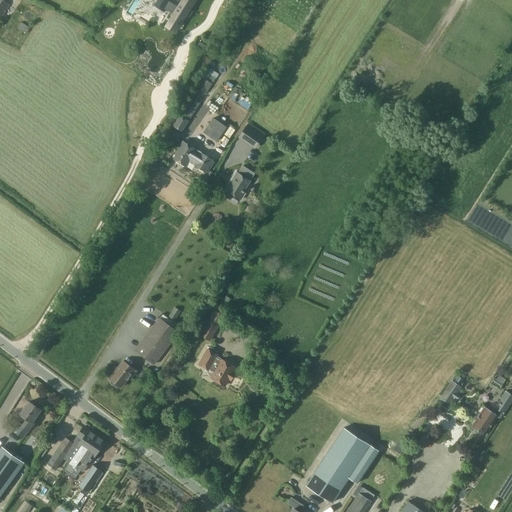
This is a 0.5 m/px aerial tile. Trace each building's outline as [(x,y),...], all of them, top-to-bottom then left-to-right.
[(0,0),(0,18),(0,19),(9,5),(0,0)] [(157,0),(154,6),(163,11),(165,8),(173,13),(169,20),(180,27),(186,18),(188,19),(193,11),(190,10),(196,0),(180,0),(181,0),(178,6),(169,1),(169,0),(157,0)] [(27,32),(29,28),(21,23),(19,27),(27,32)] [(155,31),(139,45),(152,59),(164,48),(158,41),(162,38),(155,31)] [(200,43),(198,46),(207,51),(209,48),(200,43)] [(212,83),(203,78),(197,88),(205,93),(212,83)] [(191,96),(173,125),(181,130),(200,102),(191,96)] [(226,130),(214,122),(205,134),(217,142),(226,130)] [(255,144),(263,132),(248,123),(240,135),(255,144)] [(224,147),(228,139),(222,136),(218,144),(224,147)] [(213,160),(196,150),(183,141),(176,151),(178,152),(173,159),(186,166),(189,160),(195,164),(195,165),(206,172),(213,160)] [(243,192),(255,173),(243,165),(238,173),(236,172),(228,184),(230,185),(227,190),(241,200),(245,194),(243,192)] [(230,248),(234,241),(230,238),(226,245),(230,248)] [(174,320),(180,311),(175,307),(169,316),(174,320)] [(210,340),(224,316),(215,311),(201,335),(210,340)] [(154,363),(178,331),(161,317),(137,349),(154,363)] [(224,386),(235,367),(217,356),(218,355),(208,349),(199,364),(213,373),(210,378),(224,386)] [(133,376),(136,371),(123,361),(109,379),(111,380),(110,382),(117,387),(119,386),(121,387),(131,374),(133,376)] [(458,375),(454,381),(459,384),(463,378),(458,375)] [(494,377),(489,385),(498,391),(506,379),(499,375),(496,379),(494,377)] [(450,402),(460,387),(451,381),(442,396),(450,402)] [(456,398),(465,405),(471,397),(463,390),(456,398)] [(500,418),(511,399),(511,394),(507,391),(493,412),(485,407),(472,426),(484,435),(498,416),(500,418)] [(18,422),(12,431),(23,439),(26,434),(31,427),(28,426),(40,410),(29,402),(18,417),(24,422),(23,425),(18,422)] [(458,405),(453,412),(461,419),(466,412),(458,405)] [(84,437),(68,461),(69,462),(76,467),(96,436),(83,427),(79,433),(84,437)] [(378,450),(344,428),(306,484),(332,502),(349,476),(358,482),(378,450)] [(63,458),(68,461),(84,437),(79,433),(73,442),(74,442),(63,458)] [(96,436),(76,467),(80,469),(82,471),(93,455),(94,456),(104,441),(103,440),(103,438),(100,436),(98,437),(96,436)] [(63,458),(74,442),(73,442),(65,437),(47,463),(55,469),(63,458)] [(0,494),(23,462),(1,446),(0,446),(0,494)] [(76,467),(69,462),(64,470),(74,477),(80,469),(76,467)] [(93,464),(78,485),(87,492),(102,471),(93,464)] [(351,494),(353,487),(347,485),(345,492),(351,494)] [(360,494),(350,508),(353,509),(356,511),(365,511),(372,502),(360,494)] [(423,511),(407,501),(400,511),(423,511)] [(27,511),(32,506),(27,503),(20,511),(27,511)] [(307,511),(308,511),(297,503),(291,511),(307,511)]
